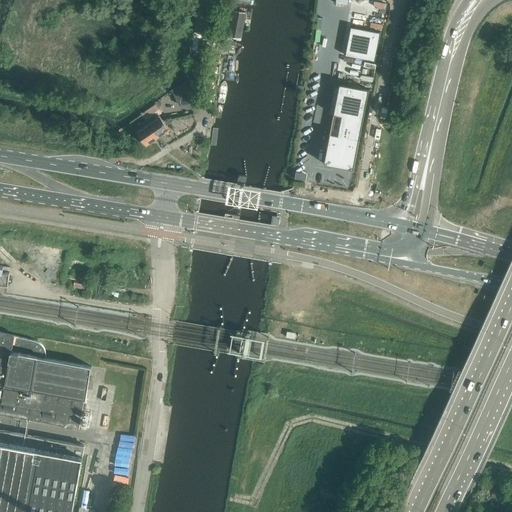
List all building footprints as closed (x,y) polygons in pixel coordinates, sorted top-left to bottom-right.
[(200,0),(193,31),(209,34),(212,23),(217,24),(218,17),(213,16),(214,11),(220,12),(221,6),(216,5),(216,0),(200,0)] [(244,44),(250,13),(234,10),(228,41),(244,44)] [(349,30),(344,59),(373,64),(378,35),(349,30)] [(339,83),(324,163),(353,169),(369,89),(339,83)] [(142,114),(148,124),(160,116),(159,115),(162,113),(156,105),(142,114)] [(137,132),(146,145),(157,137),(148,124),(147,125),(141,115),(132,121),(139,131),(137,132)] [(148,124),(157,137),(169,129),(160,116),(148,124)] [(321,172),(322,163),(307,160),(304,179),(320,181),(322,172),(321,172)] [(238,183),(241,184),(240,186),(244,186),(244,183),(246,182),(246,178),(246,177),(239,176),(238,183)] [(274,213),(273,222),(281,223),(282,214),(274,213)] [(0,282),(8,284),(10,272),(3,271),(4,265),(0,265),(0,282)] [(271,327),(270,336),(275,337),(276,335),(278,336),(279,327),(274,326),(274,327),(271,327)] [(38,356),(10,351),(10,352),(11,352),(9,364),(8,364),(8,365),(9,365),(5,383),(0,411),(0,413),(80,428),(85,399),(86,399),(91,366),(46,358),(46,355),(46,352),(45,349),(43,346),(42,344),(39,342),(37,341),(34,340),(0,331),(0,340),(31,348),(32,348),(33,349),(33,350),(38,356)] [(81,425),(87,426),(90,413),(84,411),(81,425)] [(0,511),(72,511),(85,445),(38,437),(0,429),(0,511)]
